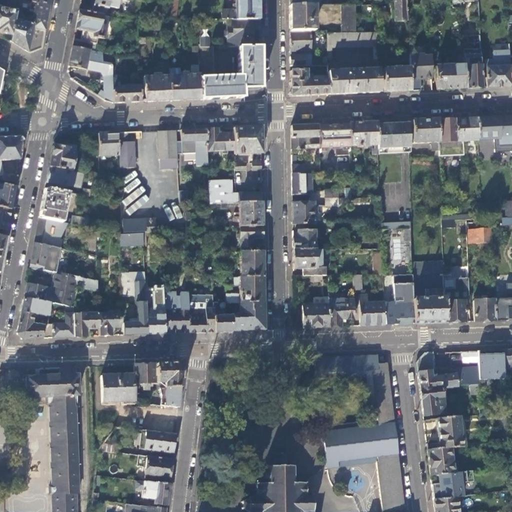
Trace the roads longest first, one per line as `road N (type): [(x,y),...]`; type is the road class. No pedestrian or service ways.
road 1 (residential): [(275,111),(511,101)]
road 2 (residential): [(275,111),(281,344)]
road 3 (residential): [(42,121),(0,337)]
road 4 (residential): [(201,346),(0,354)]
road 5 (residential): [(102,118),(275,111)]
road 6 (residential): [(417,511),(398,341)]
road 7 (residential): [(201,346),(180,511)]
